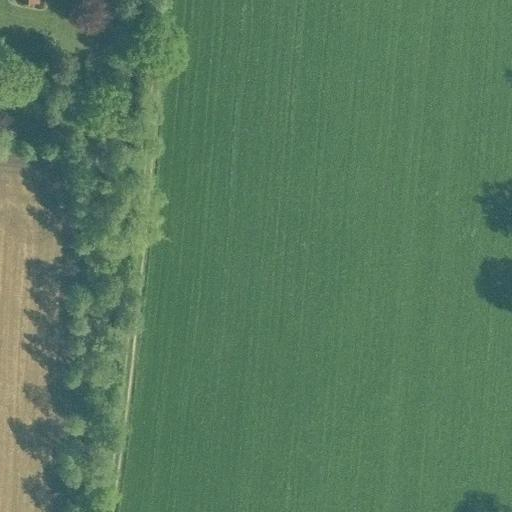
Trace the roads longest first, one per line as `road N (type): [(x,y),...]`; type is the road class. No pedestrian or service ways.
road 1 (track): [(104,511),(112,453),(86,202),(64,101),(69,0)]
road 2 (track): [(96,299),(123,233),(148,0)]
